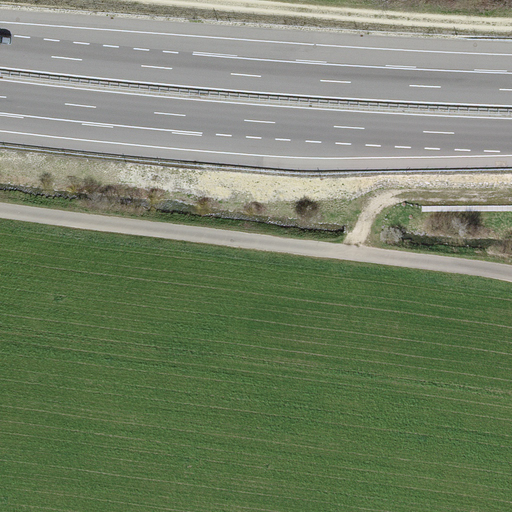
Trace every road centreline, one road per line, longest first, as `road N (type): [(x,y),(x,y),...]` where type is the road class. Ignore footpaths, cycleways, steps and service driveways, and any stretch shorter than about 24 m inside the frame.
road 1 (track): [(511,276),(0,214)]
road 2 (motorway): [(511,89),(261,76),(0,49)]
road 3 (motorway): [(0,96),(511,134)]
road 4 (track): [(223,0),(511,23)]
